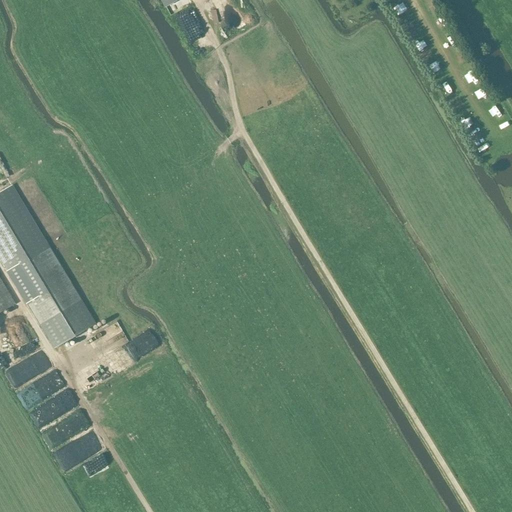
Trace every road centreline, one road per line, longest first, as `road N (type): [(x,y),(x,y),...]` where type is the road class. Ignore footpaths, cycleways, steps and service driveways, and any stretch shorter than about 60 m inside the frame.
road 1 (track): [(218,49),(237,121),(471,511)]
road 2 (track): [(149,511),(72,386)]
